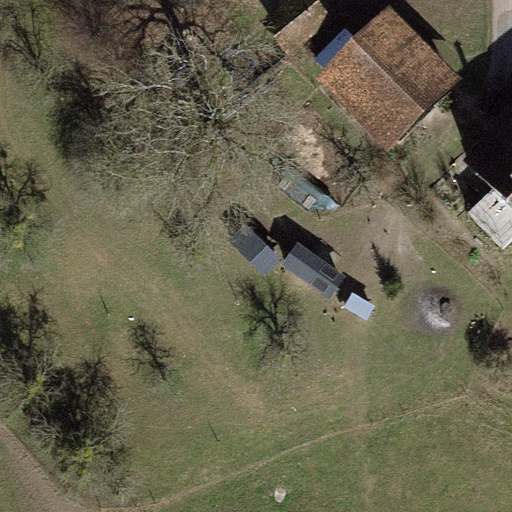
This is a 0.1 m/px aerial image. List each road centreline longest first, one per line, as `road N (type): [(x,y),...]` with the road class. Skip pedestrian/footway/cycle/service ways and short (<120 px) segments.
road 1 (track): [(369,511),(360,349),(367,280),(405,196),(470,136)]
road 2 (track): [(507,0),(505,84),(470,136)]
